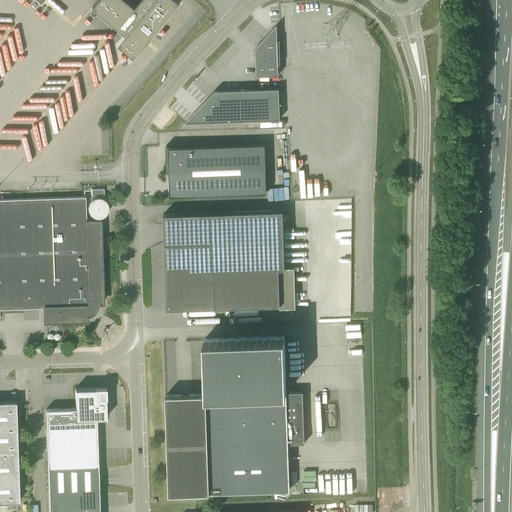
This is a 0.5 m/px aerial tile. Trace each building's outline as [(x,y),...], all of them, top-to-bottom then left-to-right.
[(40,0),(43,2),(44,0),(98,0),(93,7),(126,34),(119,43),(134,57),(180,1),(178,0),(140,0),(136,6),(128,0),(40,0)] [(278,39),(277,24),(256,47),(257,76),(279,75),(278,64),(277,64),(276,41),(278,39)] [(185,122),(247,120),(280,119),(279,88),(215,90),(185,122)] [(169,172),(170,196),(267,193),(265,144),(193,146),(193,145),(166,146),(167,172),(169,172)] [(45,321),(86,319),(86,316),(88,316),(90,315),(92,314),(94,313),(97,310),(98,308),(98,306),(99,304),(99,302),(102,302),(99,221),(86,221),(85,196),(0,199),(0,308),(45,307),(45,321)] [(167,308),(276,305),(276,303),(280,303),(280,308),(296,307),(294,267),(283,268),(283,265),(285,264),(283,210),(164,214),(167,308)] [(169,494),(290,490),(288,444),(305,443),(303,391),(286,392),(284,337),(204,339),(206,394),(165,396),(169,494)] [(99,511),(96,418),(106,417),(105,397),(106,397),(106,387),(95,387),(95,388),(75,388),(76,408),(46,409),(49,511),(99,511)] [(0,401),(0,501),(19,501),(16,401),(0,401)]
